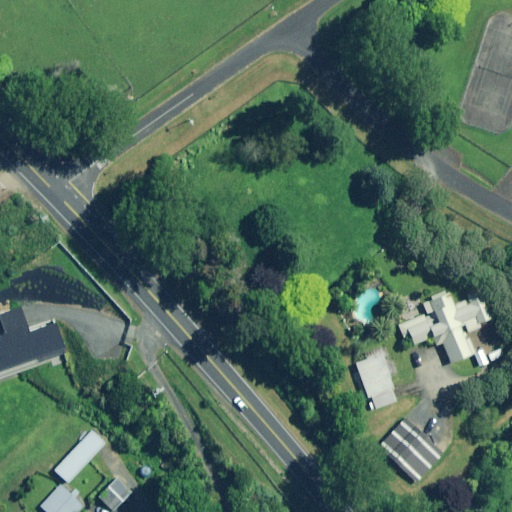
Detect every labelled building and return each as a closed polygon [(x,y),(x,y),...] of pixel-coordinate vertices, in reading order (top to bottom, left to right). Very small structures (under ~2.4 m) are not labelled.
[(430,297),(430,299),(422,302),(427,315),(398,326),(406,348),(433,337),(436,345),(442,343),(450,363),(473,354),(465,333),(480,327),(478,323),(490,319),(479,290),(466,295),(468,300),(453,306),(447,292),(445,293),(445,291),(430,297)] [(65,362),(53,328),(4,344),(0,345),(0,378),(52,361),(54,365),(65,362)] [(483,351),(474,355),(480,366),(488,363),(483,351)] [(396,402),(382,354),(356,362),(367,398),(371,397),(375,409),(396,402)] [(106,443),(93,431),(54,471),(67,483),(106,443)] [(132,492),(117,477),(98,497),(113,511),(132,492)] [(80,511),(85,507),(60,485),(40,507),(45,511),(80,511)]
